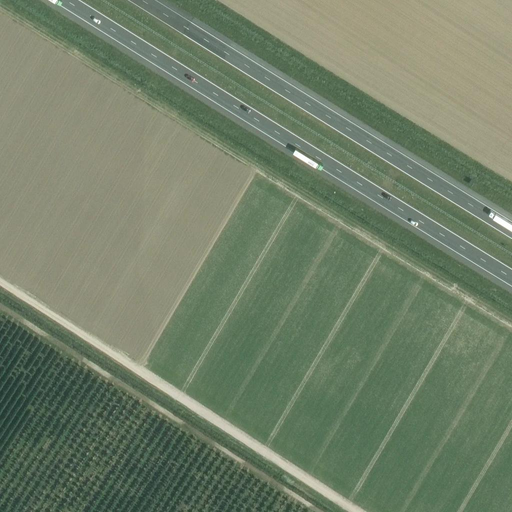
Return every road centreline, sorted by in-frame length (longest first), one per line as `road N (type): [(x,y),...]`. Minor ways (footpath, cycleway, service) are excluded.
road 1 (motorway): [(63,0),(511,278)]
road 2 (motorway): [(511,228),(143,0)]
